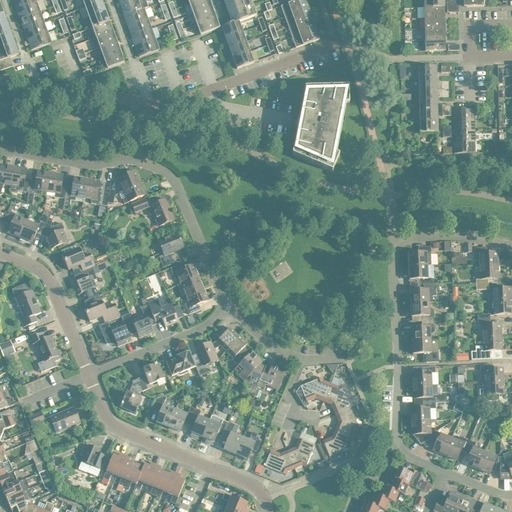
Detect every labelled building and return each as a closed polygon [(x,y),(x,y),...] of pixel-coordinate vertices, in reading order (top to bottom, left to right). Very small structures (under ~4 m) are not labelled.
[(36,2),(37,0),(19,0),(13,2),(20,20),(40,13),(36,2)] [(144,9),(148,8),(145,0),(135,0),(120,6),(124,16),(144,9)] [(200,0),(189,4),(192,14),(209,8),(206,0),(200,0)] [(250,0),(234,0),(224,4),(228,14),(252,5),(250,0)] [(299,0),(293,2),(280,7),(284,17),(308,8),(305,0),(299,0)] [(102,1),(85,8),(88,18),(105,12),(102,1)] [(252,5),(228,14),(232,24),(238,22),(256,16),(252,5)] [(424,19),(442,18),(441,7),(424,8),(424,19)] [(209,8),(192,14),(196,25),(213,18),(209,8)] [(288,27),(312,19),(308,8),(284,17),(288,27)] [(127,26),(148,19),(144,9),(124,16),(127,26)] [(105,12),(88,18),(92,28),(109,22),(105,12)] [(23,30),(44,22),(40,13),(20,20),(23,30)] [(213,18),(196,25),(200,35),(217,29),(213,18)] [(424,30),(442,29),(442,18),(424,19),(424,30)] [(131,37),(151,29),(148,19),(127,26),(131,37)] [(312,19),(288,27),(292,37),(316,29),(312,19)] [(27,40),(47,33),(44,22),(23,30),(27,40)] [(96,38),(113,32),(109,22),(92,28),(96,38)] [(242,32),(238,22),(232,24),(221,28),(225,38),(242,32)] [(0,38),(8,35),(5,25),(0,26),(0,38)] [(135,47),(155,39),(151,29),(131,37),(135,47)] [(319,39),(316,29),(292,37),(295,48),(319,39)] [(424,40),(442,40),(442,29),(424,30),(424,40)] [(99,48),(116,42),(113,32),(96,38),(99,48)] [(229,48),(246,42),(242,32),(225,38),(229,48)] [(47,33),(27,40),(31,51),(51,43),(47,33)] [(0,49),(12,45),(8,35),(0,38),(0,49)] [(155,39),(135,47),(139,57),(159,50),(155,39)] [(425,52),(442,51),(442,40),(424,40),(425,52)] [(103,58),(120,52),(116,42),(99,48),(103,58)] [(246,42),(229,48),(232,58),(249,52),(246,42)] [(16,56),(12,45),(0,49),(0,70),(1,71),(12,67),(9,58),(16,56)] [(124,63),(120,52),(103,58),(107,69),(124,63)] [(249,52),(232,58),(236,69),(253,63),(249,52)] [(418,79),(436,78),(435,67),(418,67),(418,79)] [(418,89),(436,89),(436,78),(418,79),(418,89)] [(304,88),(299,117),(297,126),(292,156),(293,156),(331,172),(339,156),(336,154),(345,106),(348,105),(348,87),(306,88),(304,88)] [(419,100),(436,100),(436,89),(418,89),(419,100)] [(419,111),(436,111),(436,100),(419,100),(419,111)] [(453,121),(474,121),(474,109),(452,110),(453,121)] [(419,122),(437,122),(436,111),(419,111),(419,122)] [(453,121),(453,132),(474,131),(474,121),(453,121)] [(419,133),(437,133),(437,122),(419,122),(419,133)] [(474,131),(453,132),(453,143),(475,142),(474,131)] [(454,154),(475,153),(475,142),(453,143),(454,154)] [(0,192),(1,193),(2,184),(10,186),(13,168),(0,166),(0,167),(0,192)] [(13,168),(10,186),(18,187),(17,191),(28,193),(30,181),(24,180),(26,170),(13,168)] [(123,190),(140,183),(135,171),(118,178),(123,190)] [(30,181),(28,193),(38,195),(39,190),(47,192),(50,174),(37,172),(35,182),(30,181)] [(64,199),(67,182),(62,181),(63,176),(50,174),(47,192),(54,193),(54,197),(64,199)] [(67,182),(64,199),(63,205),(69,206),(70,200),(75,201),(76,197),(83,198),(86,180),(74,178),(73,183),(67,182)] [(101,205),(105,183),(86,180),(83,198),(91,199),(90,204),(101,205)] [(107,203),(109,190),(110,184),(105,183),(101,205),(106,206),(107,203)] [(145,195),(140,183),(123,190),(126,198),(122,199),(124,204),(145,195)] [(135,213),(146,208),(148,207),(144,200),(131,205),(135,213)] [(158,226),(174,220),(165,200),(150,206),(158,226)] [(0,221),(5,224),(10,212),(8,211),(0,214),(0,221)] [(10,212),(5,224),(10,226),(7,233),(19,238),(26,221),(14,216),(15,214),(10,212)] [(47,220),(45,224),(40,235),(45,237),(50,249),(67,243),(62,231),(64,230),(61,223),(55,226),(51,224),(52,222),(47,220)] [(26,221),(19,238),(31,243),(35,233),(40,235),(45,224),(40,222),(38,226),(26,221)] [(151,235),(158,232),(156,226),(148,229),(151,235)] [(158,257),(163,268),(174,263),(170,253),(182,248),(176,234),(158,241),(164,255),(158,257)] [(74,276),(92,268),(94,267),(93,265),(89,254),(83,257),(79,247),(61,255),(68,270),(71,269),(74,276)] [(408,267),(426,266),(426,260),(431,259),(430,247),(418,248),(418,253),(408,254),(408,267)] [(479,254),(479,267),(497,266),(496,253),(486,253),(486,248),(474,248),(474,254),(479,254)] [(100,262),(93,265),(94,267),(97,266),(108,262),(105,255),(99,257),(100,262)] [(104,264),(97,267),(99,272),(106,269),(104,264)] [(181,284),(197,277),(192,265),(183,269),(181,264),(169,269),(173,278),(178,277),(181,284)] [(419,279),(419,285),(432,284),(431,279),(427,279),(426,266),(408,267),(409,280),(419,279)] [(475,280),(475,285),(488,284),(488,279),(498,279),(497,266),(479,267),(480,280),(475,280)] [(84,302),(97,296),(94,289),(96,288),(93,281),(96,279),(92,268),(74,276),(73,276),(76,282),(73,284),(78,295),(81,294),(84,302)] [(241,285),(245,282),(237,271),(232,275),(241,285)] [(181,284),(176,286),(178,290),(183,289),(186,296),(202,289),(197,277),(181,284)] [(435,284),(432,284),(419,285),(420,291),(410,291),(410,304),(428,303),(432,303),(432,297),(435,296),(435,284)] [(12,290),(15,298),(14,298),(22,316),(19,317),(23,327),(36,322),(34,316),(40,313),(31,291),(24,285),(12,290)] [(493,302),(511,301),(510,288),(492,289),(493,302)] [(202,289),(186,296),(189,303),(184,305),(188,315),(200,310),(198,305),(207,301),(202,289)] [(105,324),(120,317),(114,304),(104,309),(99,296),(97,296),(84,302),(86,307),(83,308),(89,322),(102,317),(105,324)] [(147,304),(148,306),(154,319),(160,316),(165,327),(178,322),(177,320),(172,308),(168,300),(159,304),(157,300),(147,304)] [(511,314),(511,301),(493,302),(493,315),(511,314)] [(421,316),(421,322),(433,322),(433,310),(428,310),(428,303),(410,304),(411,317),(421,316)] [(154,319),(148,306),(140,309),(143,316),(132,321),(131,321),(134,327),(138,338),(152,333),(148,321),(154,319)] [(177,306),(172,308),(177,320),(182,317),(177,306)] [(131,321),(132,321),(129,314),(120,317),(105,324),(98,326),(106,344),(115,346),(116,345),(117,347),(131,341),(127,330),(134,327),(131,321)] [(490,325),(490,320),(477,321),(477,326),(482,326),(483,339),(500,338),(500,325),(490,325)] [(433,322),(421,322),(421,328),(411,328),(412,341),(430,340),(430,334),(431,334),(434,332),(433,322)] [(224,350),(238,336),(229,328),(225,332),(223,330),(217,337),(219,339),(216,341),(211,343),(214,350),(218,348),(220,346),(224,350)] [(6,335),(8,340),(17,336),(15,331),(6,335)] [(59,360),(58,356),(50,337),(44,339),(41,334),(30,338),(32,344),(36,343),(43,361),(36,364),(40,374),(56,367),(54,363),(59,360)] [(246,345),(238,336),(224,350),(233,358),(231,360),(237,366),(238,365),(249,355),(242,349),(246,345)] [(500,338),(483,339),(483,346),(475,347),(475,352),(471,352),(471,360),(501,359),(500,351),(501,351),(500,338)] [(430,340),(412,341),(412,354),(425,354),(426,363),(438,362),(438,353),(430,353),(430,340)] [(12,353),(14,353),(10,341),(0,345),(0,349),(3,357),(12,353)] [(199,353),(191,357),(194,364),(195,367),(199,376),(210,372),(207,365),(218,360),(214,350),(211,343),(210,342),(197,348),(199,353)] [(179,374),(195,367),(194,364),(191,357),(188,351),(173,358),(173,360),(166,363),(171,376),(179,373),(179,374)] [(251,401),(257,386),(263,371),(265,367),(259,365),(261,362),(251,352),(249,355),(238,365),(243,370),(238,375),(244,380),(251,383),(247,393),(250,394),(247,399),(251,401)] [(145,376),(137,379),(142,392),(150,388),(149,385),(163,379),(157,364),(142,370),(145,376)] [(485,383),(503,382),(502,369),(492,369),(492,364),(479,365),(480,377),(484,376),(485,383)] [(269,373),(263,371),(257,386),(263,388),(265,385),(277,390),(285,370),(272,365),(269,373)] [(413,386),(431,385),(430,373),(434,373),(434,367),(422,368),(422,373),(412,373),(413,386)] [(323,402),(330,384),(322,381),(321,378),(300,387),(295,393),(304,408),(309,405),(308,402),(315,399),(323,402)] [(142,392),(137,379),(131,382),(132,384),(128,394),(126,393),(120,408),(135,414),(141,399),(137,397),(138,393),(142,392)] [(503,395),(503,382),(485,383),(485,390),(479,390),(480,402),(499,401),(498,395),(503,395)] [(334,414),(350,407),(360,403),(357,397),(352,399),(347,387),(344,385),(341,386),(338,387),(330,384),(323,402),(331,405),(334,414)] [(431,385),(413,386),(413,399),(414,399),(414,404),(434,403),(446,403),(445,396),(438,396),(438,393),(431,393),(431,385)] [(0,410),(14,405),(12,398),(5,401),(2,392),(0,393),(0,410)] [(168,427),(174,411),(163,406),(166,398),(163,396),(155,400),(152,407),(160,411),(156,422),(168,427)] [(411,422),(429,421),(428,409),(435,409),(434,403),(414,404),(415,409),(410,409),(411,422)] [(186,415),(174,411),(168,427),(180,432),(184,421),(189,422),(194,409),(190,407),(186,415)] [(350,407),(334,414),(338,422),(335,430),(352,437),(355,430),(359,428),(350,407)] [(79,424),(73,408),(49,418),(56,434),(79,424)] [(194,409),(189,422),(195,424),(190,436),(197,439),(199,436),(202,438),(209,421),(198,417),(200,412),(194,409)] [(0,421),(2,421),(5,430),(16,425),(9,410),(0,414),(0,421)] [(27,418),(31,427),(44,421),(40,413),(27,418)] [(223,435),(228,423),(218,419),(216,424),(209,421),(202,438),(206,439),(205,442),(212,445),(217,433),(223,435)] [(412,435),(420,445),(422,444),(422,443),(436,431),(434,428),(429,429),(429,421),(411,422),(412,435)] [(223,450),(235,455),(242,438),(235,435),(238,427),(228,423),(223,435),(222,436),(228,438),(223,450)] [(349,445),(352,437),(335,430),(331,438),(322,442),(329,457),(350,448),(349,445)] [(444,456),(451,439),(439,434),(436,431),(422,443),(422,444),(425,448),(430,444),(434,446),(432,451),(444,456)] [(242,438),(235,455),(247,460),(251,451),(256,453),(261,441),(256,439),(258,435),(252,432),(248,441),(242,438)] [(465,453),(469,441),(459,437),(457,441),(451,439),(444,456),(456,460),(460,451),(465,453)] [(295,448),(287,451),(294,469),(302,466),(305,467),(314,446),(299,439),(295,448)] [(469,441),(465,453),(469,455),(465,464),(477,469),(484,452),(473,448),(475,444),(469,441)] [(105,457),(99,455),(97,455),(99,450),(88,446),(78,469),(97,477),(105,457)] [(294,469),(287,451),(279,454),(270,451),(264,466),(285,475),(287,472),(294,469)] [(484,452),(477,469),(489,474),(492,467),(494,468),(494,472),(500,472),(499,457),(496,457),(484,452)] [(0,466),(8,463),(4,453),(0,454),(0,466)] [(116,476),(124,456),(122,455),(118,457),(112,455),(103,479),(108,481),(111,474),(116,476)] [(118,485),(123,487),(133,464),(128,462),(128,461),(127,457),(124,456),(116,476),(121,478),(118,485)] [(499,457),(500,472),(500,480),(511,480),(511,479),(511,460),(505,463),(503,457),(499,457)] [(0,477),(13,473),(8,463),(0,466),(0,477)] [(136,484),(144,464),(142,463),(138,465),(138,466),(133,464),(123,487),(128,489),(131,482),(136,484)] [(147,485),(156,465),(153,464),(149,466),(149,467),(144,464),(136,484),(134,488),(139,490),(142,483),(147,485)] [(149,494),(154,496),(164,473),(159,471),(160,470),(158,466),(156,465),(147,485),(152,487),(149,494)] [(394,479),(408,485),(415,488),(421,474),(399,465),(394,479)] [(0,484),(2,489),(17,483),(13,473),(0,477),(0,484)] [(164,473),(154,496),(159,498),(162,491),(167,494),(175,474),(173,473),(169,474),(169,475),(164,473)] [(175,474),(167,494),(172,496),(169,502),(175,505),(184,481),(179,479),(179,478),(178,475),(175,474)] [(398,493),(403,495),(408,485),(394,479),(390,489),(398,493)] [(6,499),(21,493),(28,490),(24,480),(17,483),(2,489),(6,499)] [(384,487),(380,497),(388,500),(388,501),(394,503),(398,493),(390,489),(384,487)] [(25,502),(21,493),(6,499),(10,509),(25,502)] [(445,511),(454,511),(461,495),(455,493),(454,496),(449,493),(447,497),(440,494),(433,510),(436,511),(441,511),(442,511),(445,511)] [(226,507),(238,511),(247,511),(246,509),(245,509),(247,504),(224,494),(222,499),(228,502),(226,507)] [(380,497),(374,494),(370,504),(370,505),(379,508),(384,511),(388,501),(388,500),(380,497)] [(474,511),(478,502),(461,495),(454,511),(474,511)] [(34,511),(37,507),(25,502),(10,509),(11,511),(16,511),(18,511),(17,511),(34,511)] [(46,511),(50,504),(46,502),(43,510),(37,507),(34,511),(46,511)] [(360,511),(377,511),(379,508),(370,505),(370,504),(365,502),(360,511)] [(478,502),(474,511),(494,511),(495,509),(478,502)]
